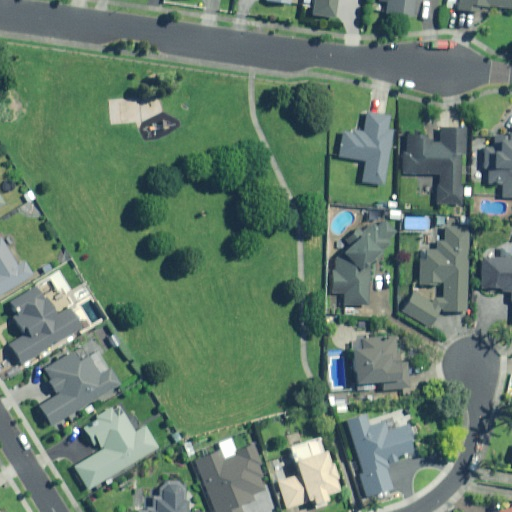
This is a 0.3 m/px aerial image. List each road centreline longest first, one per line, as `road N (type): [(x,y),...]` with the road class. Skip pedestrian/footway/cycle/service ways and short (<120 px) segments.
road 1 (tertiary): [(0,10),(511,72)]
road 2 (residential): [(412,511),(463,475),(478,410),(471,358)]
